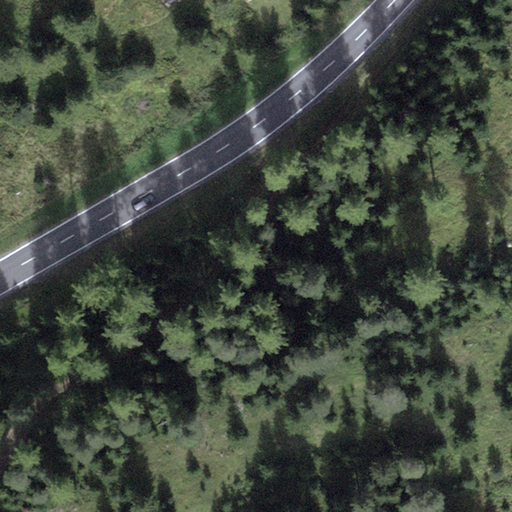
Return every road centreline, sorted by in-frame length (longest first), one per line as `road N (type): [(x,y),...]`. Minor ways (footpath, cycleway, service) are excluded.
road 1 (track): [(437,0),(244,187),(154,309),(39,396),(0,452)]
road 2 (primary): [(395,0),(251,128),(0,277)]
